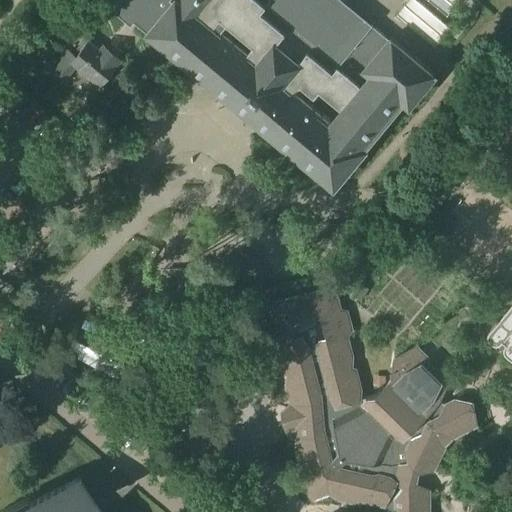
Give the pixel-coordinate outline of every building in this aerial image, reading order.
[(371,24),(369,26),(337,0),(104,0),(131,22),(134,18),(150,31),(149,32),(333,184),(362,149),(360,147),(371,134),(374,136),(395,110),(393,107),(402,97),(408,102),(433,72),(391,37),(389,39),(371,24)] [(417,0),(407,0),(396,14),(435,47),(451,28),(417,0)] [(428,0),(447,15),(459,0),(428,0)] [(105,55),(88,42),(75,57),(68,51),(53,69),(66,79),(77,66),(100,85),(121,60),(109,50),(105,55)] [(93,144),(103,162),(131,145),(120,128),(93,144)] [(340,310),(337,298),(323,290),(310,293),(308,298),(296,297),(277,302),(266,319),(276,338),(279,338),(280,342),(278,342),(278,354),(283,374),(287,375),(286,387),(291,407),(297,409),(300,408),(304,422),(298,424),(296,449),(301,469),(306,470),(299,486),(313,500),(329,493),(339,499),(358,504),(362,501),(383,505),(385,511),(429,511),(429,490),(406,483),(410,467),(433,470),(444,448),(443,447),(453,437),(454,438),(476,426),(472,402),(454,399),(444,404),(439,399),(449,378),(439,368),(435,370),(425,360),(427,357),(417,347),(395,358),(392,379),(376,395),(360,399),(361,389),(355,369),(351,368),(352,356),(347,336),(352,331),(346,312),(340,310)] [(511,304),(489,333),(488,334),(488,335),(487,336),(487,337),(487,338),(487,339),(488,340),(488,342),(489,343),(490,344),(491,345),(493,345),(494,346),(495,346),(497,346),(498,345),(500,345),(501,344),(502,343),(505,345),(504,346),(503,348),(503,349),(503,350),(503,352),(503,353),(504,354),(505,355),(506,356),(511,361),(511,304)] [(511,457),(503,449),(498,455),(507,463),(511,468),(511,457)] [(495,478),(506,489),(511,482),(511,468),(507,463),(495,478)] [(80,511),(93,506),(79,479),(12,511),(80,511)] [(495,504),(498,492),(466,482),(462,495),(495,504)]
